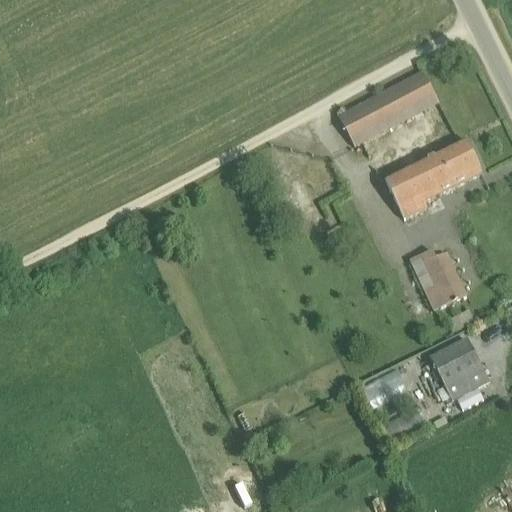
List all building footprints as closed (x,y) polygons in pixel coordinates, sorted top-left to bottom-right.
[(424,75),(339,119),(355,149),(439,105),(424,75)] [(466,142),(458,146),(384,182),(404,222),(429,212),(424,204),(483,176),(466,142)] [(314,195),(301,199),(306,219),(320,215),(314,195)] [(411,264),(433,313),(467,298),(444,248),(411,264)] [(475,323),(470,313),(448,323),(454,334),(475,323)] [(433,365),(446,391),(454,405),(492,385),(471,345),(433,365)]
